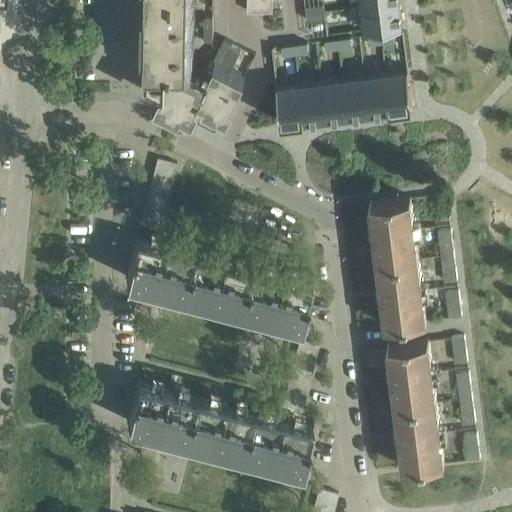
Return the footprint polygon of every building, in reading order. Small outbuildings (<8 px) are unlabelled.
[(147,0),(146,67),(167,68),(188,68),(189,0),(147,0)] [(272,11),(272,0),(247,0),(247,10),(272,11)] [(365,28),(403,24),(400,1),(362,6),(365,28)] [(306,13),(325,10),(324,3),(306,6),(306,13)] [(325,10),(306,13),(307,20),(326,18),(325,10)] [(204,16),(204,40),(212,40),(213,16),(204,16)] [(381,32),(382,42),(395,41),(394,31),(381,32)] [(368,34),(369,44),(382,42),(381,32),(368,34)] [(338,38),(339,48),(352,46),(351,36),(338,38)] [(218,52),(214,59),(222,63),(223,60),(232,65),(239,52),(230,47),(233,41),(227,39),(225,37),(218,52)] [(339,48),(338,38),(325,39),(326,49),(339,48)] [(295,43),(296,53),(309,51),(307,42),(295,43)] [(282,45),(283,55),(296,53),(295,43),(282,45)] [(208,78),(200,93),(210,98),(207,102),(226,112),(238,89),(245,75),(222,63),(214,59),(205,77),(208,78)] [(167,82),(160,96),(179,106),(190,112),(193,107),(198,97),(200,93),(208,78),(205,77),(188,68),(167,68),(167,82)] [(386,70),(391,108),(413,106),(408,68),(386,70)] [(364,73),(369,111),(391,108),(386,70),(364,73)] [(364,73),(343,76),(347,114),(369,111),(364,73)] [(321,79),(326,117),(347,114),(343,76),(321,79)] [(321,79),(299,81),(304,119),(326,117),(321,79)] [(282,122),(304,119),(299,81),(277,84),(282,122)] [(165,166),(167,159),(157,157),(155,164),(165,166)] [(176,162),(167,159),(165,166),(175,169),(176,162)] [(153,171),(163,174),(165,166),(155,164),(153,171)] [(165,166),(163,174),(173,176),(175,169),(165,166)] [(151,178),(161,181),(163,174),(153,171),(151,178)] [(173,176),(163,174),(161,181),(171,183),(173,176)] [(149,186),(159,188),(161,181),(151,178),(149,186)] [(161,181),(159,188),(169,191),(171,183),(161,181)] [(147,193),(157,195),(159,188),(149,186),(147,193)] [(169,191),(159,188),(157,195),(167,198),(169,191)] [(146,200),(155,203),(157,195),(147,193),(146,200)] [(434,194),(435,203),(446,201),(442,193),(434,194)] [(157,195),(155,203),(165,205),(167,198),(157,195)] [(370,202),(373,228),(369,230),(370,237),(374,237),(381,289),(377,290),(377,297),(382,298),(385,324),(427,319),(411,197),(370,202)] [(144,207),(154,210),(155,203),(146,200),(144,207)] [(435,203),(436,211),(449,210),(448,206),(446,201),(435,203)] [(165,205),(155,203),(154,210),(163,212),(165,205)] [(142,215),(152,217),(154,210),(144,207),(142,215)] [(154,210),(152,217),(161,220),(163,212),(154,210)] [(436,211),(437,220),(450,218),(449,210),(436,211)] [(140,222),(150,224),(152,217),(142,215),(140,222)] [(152,217),(150,224),(160,227),(161,220),(152,217)] [(438,230),(439,239),(452,237),(451,229),(438,230)] [(136,237),(126,276),(151,282),(150,286),(160,288),(161,285),(208,297),(207,301),(218,304),(219,300),(266,313),(265,316),(276,319),(277,315),(301,322),(311,283),(136,237)] [(439,239),(440,247),(453,245),(452,237),(439,239)] [(440,247),(441,255),(454,253),(453,245),(440,247)] [(441,255),(443,263),(455,262),(454,253),(441,255)] [(443,263),(444,271),(456,270),(455,262),(443,263)] [(444,271),(445,280),(457,278),(456,270),(444,271)] [(446,290),(447,299),(460,297),(459,289),(446,290)] [(461,306),(460,297),(447,299),(448,307),(461,306)] [(462,314),(461,306),(448,307),(449,316),(462,314)] [(464,334),(451,335),(452,344),(465,342),(464,334)] [(307,347),(309,340),(299,338),(297,345),(307,347)] [(388,343),(391,371),(387,372),(388,379),(392,380),(399,431),(394,433),(395,440),(400,440),(403,466),(445,461),(429,338),(388,343)] [(317,350),(319,343),(309,340),(307,347),(317,350)] [(465,342),(452,344),(453,352),(467,350),(465,342)] [(295,352),(305,354),(307,347),(297,345),(295,352)] [(307,347),(305,354),(315,357),(317,350),(307,347)] [(467,350),(453,352),(455,361),(468,359),(467,350)] [(293,359),(303,362),(305,354),(295,352),(293,359)] [(303,362),(313,364),(315,357),(305,354),(303,362)] [(292,366),(301,369),(303,362),(293,359),(292,366)] [(303,362),(301,369),(311,371),(313,364),(303,362)] [(290,373),(299,376),(301,369),(292,366),(290,373)] [(299,376),(309,379),(311,371),(301,369),(299,376)] [(456,371),(457,380),(470,378),(469,370),(456,371)] [(288,381),(298,383),(299,376),(290,373),(288,381)] [(299,376),(298,383),(307,386),(309,379),(299,376)] [(457,380),(458,388),(471,387),(470,378),(457,380)] [(302,466),(312,426),(137,381),(127,420),(152,427),(151,430),(162,433),(162,429),(210,442),(209,445),(219,448),(220,444),(267,457),(266,460),(277,463),(278,459),(302,466)] [(286,388),(296,390),(298,383),(288,381),(286,388)] [(296,390),(305,393),(307,386),(298,383),(296,390)] [(458,388),(460,397),(472,395),(471,387),(458,388)] [(284,395),(294,397),(296,390),(286,388),(284,395)] [(296,390),(294,397),(304,400),(305,393),(296,390)] [(282,402),(292,405),(294,397),(284,395),(282,402)] [(460,397),(461,405),(473,404),(472,395),(460,397)] [(302,407),(302,405),(304,400),(294,397),(292,405),(302,407)] [(461,405),(462,414),(474,412),(473,404),(461,405)] [(462,414),(463,422),(476,420),(474,412),(462,414)] [(477,431),(464,432),(465,441),(478,439),(477,431)] [(465,441),(466,449),(479,447),(478,439),(465,441)] [(468,459),(480,457),(479,447),(466,449),(468,459)] [(326,497),(328,489),(318,487),(316,494),(326,497)] [(337,492),(328,489),(326,497),(336,499),(337,492)] [(316,494),(314,501),(324,504),(326,497),(316,494)] [(336,499),(326,497),(324,504),(334,506),(336,499)] [(312,508),(322,511),(324,504),(314,501),(312,508)]
